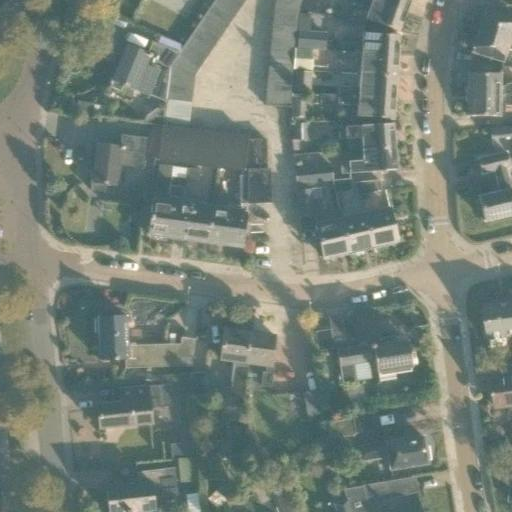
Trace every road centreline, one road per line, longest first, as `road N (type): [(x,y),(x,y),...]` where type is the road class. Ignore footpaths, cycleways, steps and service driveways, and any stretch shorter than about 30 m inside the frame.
road 1 (residential): [(28,257),(130,282),(305,298),(442,271)]
road 2 (residential): [(444,0),(426,103),(442,271)]
road 3 (residential): [(56,511),(28,257)]
road 4 (residential): [(442,271),(468,511)]
road 5 (tertiary): [(0,135),(26,103),(58,0)]
